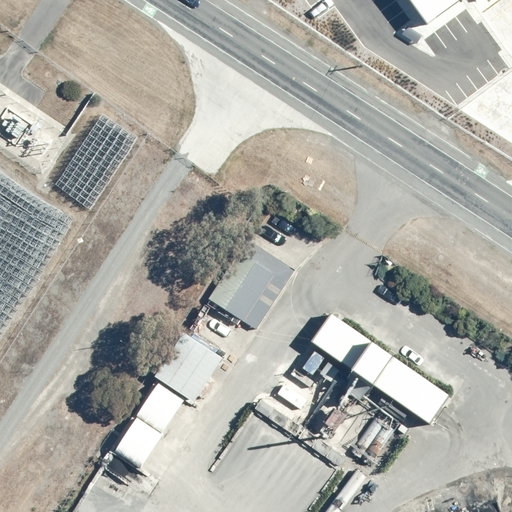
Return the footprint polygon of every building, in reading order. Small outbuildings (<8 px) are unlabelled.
[(401,0),(425,32),(469,0),(401,0)] [(511,26),(489,79),(511,89),(511,26)] [(256,331),(294,271),(260,250),(244,240),(224,272),(207,300),(256,331)] [(433,424),(453,395),(398,356),(382,345),(336,312),(316,340),(362,373),(378,384),(433,424)] [(227,357),(186,332),(157,378),(198,403),(227,357)]
